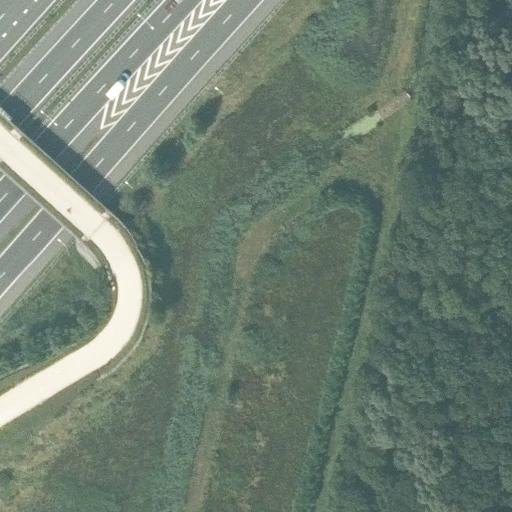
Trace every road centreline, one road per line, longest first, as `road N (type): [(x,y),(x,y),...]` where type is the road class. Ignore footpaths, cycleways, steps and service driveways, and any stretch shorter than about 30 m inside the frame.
road 1 (trunk): [(0,279),(247,0)]
road 2 (motorway): [(0,205),(186,0)]
road 3 (motorway): [(116,0),(0,127)]
